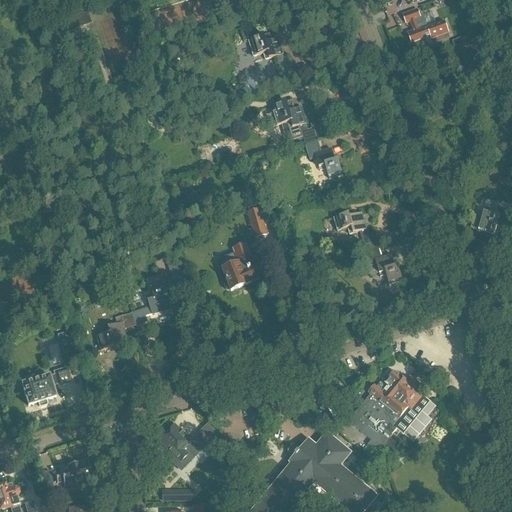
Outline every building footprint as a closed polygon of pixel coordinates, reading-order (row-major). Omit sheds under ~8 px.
[(239,0),(224,0),(229,14),(243,10),(239,0)] [(432,40),(445,36),(449,34),(445,22),(428,28),(423,15),(420,16),(418,10),(403,15),(406,25),(411,23),(413,31),(408,33),(412,45),(431,38),(432,40)] [(61,21),(65,33),(93,24),(89,11),(79,14),(79,15),(61,21)] [(280,77),(290,74),(294,73),(290,60),(284,62),(278,39),(270,42),(268,35),(250,40),(247,29),(241,31),(244,42),(244,43),(249,41),(254,58),(264,55),(265,61),(276,58),(277,64),(276,64),(280,77)] [(457,48),(464,45),(462,38),(454,41),(457,48)] [(454,52),(456,57),(457,62),(464,59),(467,68),(486,62),(479,43),(460,49),(461,49),(454,52)] [(297,82),(294,73),(290,74),(280,77),(280,80),(269,83),(271,91),(284,87),(283,86),(297,82)] [(458,100),(463,79),(450,76),(446,97),(458,100)] [(282,125),(285,135),(288,143),(302,138),(305,146),(318,142),(314,129),(308,131),(301,108),(293,111),(290,101),(275,106),(276,113),(266,116),(270,129),(282,125)] [(318,142),(305,146),(310,162),(316,160),(320,173),(326,171),(329,181),(343,177),(337,157),(334,158),(332,150),(321,153),(318,142)] [(205,163),(204,166),(205,170),(208,171),(212,170),(213,167),(212,163),(209,162),(205,163)] [(471,230),(486,234),(486,235),(488,238),(492,238),(494,237),(497,227),(503,229),(508,213),(499,210),(498,217),(484,213),(483,218),(475,216),(471,230)] [(256,240),(267,236),(260,211),(248,215),(256,240)] [(365,251),(378,247),(375,235),(368,237),(361,214),(354,217),(353,214),(334,219),(338,233),(348,230),(350,236),(360,233),(365,251)] [(378,247),(365,251),(370,268),(376,266),(380,278),(386,276),(389,287),(403,282),(397,263),(394,264),(392,256),(382,259),(378,247)] [(234,249),(217,255),(228,284),(227,284),(226,285),(225,287),(226,290),(226,291),(227,291),(228,292),(229,292),(231,291),(231,292),(241,288),(248,286),(248,285),(260,280),(256,268),(251,270),(250,266),(253,265),(251,260),(250,257),(240,261),(239,262),(238,261),(234,249)] [(339,271),(337,262),(329,264),(331,273),(339,271)] [(129,278),(126,269),(120,271),(123,280),(129,278)] [(154,298),(148,300),(151,309),(133,314),(136,327),(148,323),(147,317),(169,310),(167,302),(170,301),(164,282),(151,286),(154,298)] [(124,331),(131,329),(136,327),(133,314),(116,319),(118,325),(105,329),(107,335),(99,337),(99,338),(97,338),(101,352),(120,346),(119,343),(127,341),(124,331)] [(28,406),(31,405),(37,404),(38,407),(40,408),(46,407),(47,405),(46,401),(55,398),(52,386),(57,385),(58,387),(71,384),(67,369),(54,373),(55,376),(49,377),(49,376),(21,384),(28,406)] [(348,422),(372,442),(368,445),(378,453),(397,430),(404,435),(430,403),(423,397),(423,396),(417,392),(422,386),(421,386),(413,380),(413,379),(410,377),(406,383),(395,373),(389,380),(390,381),(385,386),(381,383),(377,388),(375,387),(369,394),(370,395),(348,422)] [(188,455),(190,453),(192,455),(195,458),(203,449),(194,440),(192,443),(175,427),(160,442),(181,463),(188,456),(188,455)] [(247,511),(289,511),(290,511),(299,500),(303,504),(312,493),(323,503),(330,495),(335,499),(332,503),(342,511),(364,511),(379,494),(372,488),(355,474),(352,478),(339,467),(349,455),(327,437),(317,449),(311,444),(307,449),(305,447),(304,448),(303,449),(300,446),(299,445),(298,445),(296,444),(295,444),(294,444),(293,445),(292,445),(291,446),(290,447),(289,448),(288,449),(288,450),(288,451),(287,452),(288,454),(288,455),(289,456),(289,457),(290,458),(292,459),(284,469),(274,480),(278,483),(274,488),(269,495),(265,491),(247,511)] [(54,475),(57,484),(63,482),(64,487),(92,479),(91,474),(96,473),(94,463),(88,465),(87,463),(78,466),(77,464),(68,466),(69,468),(59,471),(60,473),(54,475)] [(0,510),(10,508),(10,511),(20,511),(18,505),(16,498),(17,498),(18,495),(17,491),(13,489),(12,490),(11,486),(5,488),(4,485),(4,486),(0,483),(0,510)] [(44,502),(54,501),(52,483),(41,485),(44,502)] [(192,492),(164,492),(164,503),(192,503),(192,492)] [(24,505),(26,511),(35,511),(33,502),(24,505)]
